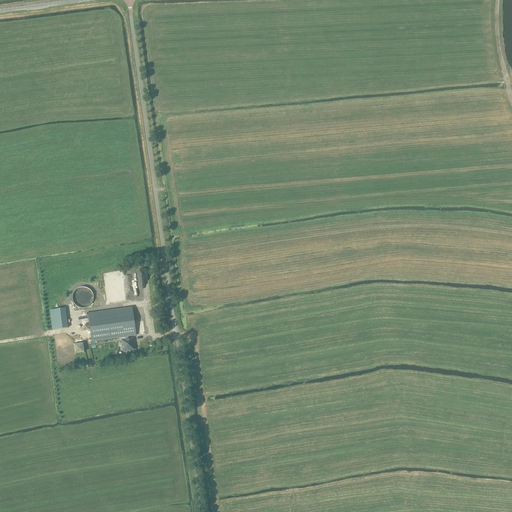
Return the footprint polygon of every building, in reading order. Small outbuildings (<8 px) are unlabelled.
[(89,297),(89,296),(89,294),(88,293),(88,291),(87,290),(85,289),(84,289),(82,288),(81,288),(80,288),(79,288),(78,289),(77,289),(76,290),(75,290),(74,291),(74,292),(73,293),(73,294),(73,295),(72,296),(73,297),(73,298),(73,299),(74,301),(75,302),(76,303),(77,304),(78,305),(80,305),(81,305),(83,305),(84,304),(86,303),(87,303),(88,301),(89,300),(89,299),(89,297)] [(132,307),(88,314),(90,327),(92,342),(121,338),(128,337),(136,336),(132,307)] [(49,311),(52,330),(67,328),(65,309),(49,311)] [(128,337),(121,338),(123,351),(133,349),(132,339),(128,339),(128,337)] [(83,343),(74,343),(74,353),(84,352),(83,343)]
